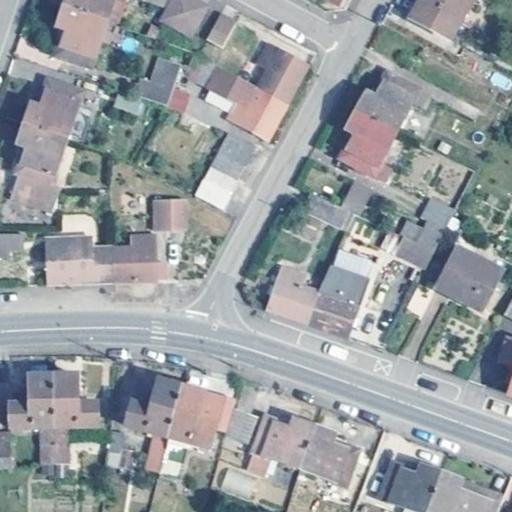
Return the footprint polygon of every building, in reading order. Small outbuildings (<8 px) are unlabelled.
[(114,0),(165,0),(174,3),(175,0),(67,0),(65,6),(107,20),(114,0)] [(196,0),(175,0),(174,3),(165,19),(191,35),(208,6),(196,0)] [(447,41),(470,0),(428,0),(426,4),(419,0),(408,18),(447,41)] [(107,20),(65,6),(58,27),(70,31),(61,56),(93,67),(109,21),(107,20)] [(219,12),(205,37),(220,46),(234,20),(219,12)] [(188,41),(170,31),(162,46),(180,56),(188,41)] [(260,85),(289,102),(310,66),(270,44),(260,63),(269,68),(260,85)] [(202,81),(213,60),(198,51),(186,72),(202,81)] [(180,64),(161,57),(153,82),(145,80),(140,95),(168,103),(180,64)] [(269,137),(289,102),(260,85),(213,60),(202,81),(209,85),(210,83),(216,86),(210,96),(234,109),(231,115),(269,137)] [(354,111),(395,132),(405,112),(418,89),(388,71),(375,96),(364,91),(354,111)] [(33,103),(26,123),(69,137),(85,92),(51,81),(43,106),(33,103)] [(427,93),(418,89),(405,112),(414,117),(427,93)] [(139,114),(142,102),(116,96),(113,108),(139,114)] [(380,159),(395,132),(354,111),(345,129),(355,134),(341,158),(383,181),(390,165),(380,159)] [(69,137),(26,123),(19,143),(29,147),(20,174),(22,175),(15,198),(54,212),(62,188),(53,184),(69,137)] [(231,130),(219,152),(246,165),(257,144),(231,130)] [(246,165),(219,152),(212,165),(238,179),(246,165)] [(212,165),(203,179),(231,193),(238,179),(212,165)] [(224,206),(231,193),(203,179),(196,191),(224,206)] [(373,191),(355,183),(345,208),(347,209),(363,217),(373,191)] [(345,208),(308,191),(300,208),(340,228),(347,209),(345,208)] [(96,215),(114,214),(114,194),(95,194),(96,215)] [(185,230),(186,198),(155,199),(155,230),(185,230)] [(418,244),(434,251),(441,238),(455,211),(434,200),(425,217),(430,220),(418,244)] [(61,232),(94,232),(94,214),(61,214),(61,232)] [(11,248),(11,234),(0,234),(0,254),(12,254),(11,248)] [(26,248),(25,234),(11,234),(11,248),(26,248)] [(114,247),(115,280),(144,280),(165,279),(164,261),(156,261),(155,235),(133,235),(133,246),(114,247)] [(77,282),(115,280),(114,247),(95,248),(95,237),(48,238),(50,284),(77,282)] [(426,267),(434,251),(418,244),(405,237),(397,253),(426,267)] [(466,303),(483,311),(504,272),(456,246),(435,283),(468,300),(466,303)] [(327,264),(318,291),(306,324),(345,338),(366,278),(327,264)] [(306,324),(318,291),(300,284),(302,275),(282,268),(267,311),(306,324)] [(406,308),(419,316),(431,295),(417,287),(406,308)] [(511,294),(502,313),(511,317),(511,294)] [(511,378),(507,393),(511,394),(511,339),(505,337),(497,359),(511,364),(511,378)] [(42,465),(56,465),(54,376),(31,375),(31,394),(11,394),(12,429),(42,428),(42,465)] [(54,376),(56,465),(67,465),(68,428),(97,427),(98,404),(79,404),(78,376),(54,376)] [(145,468),(159,472),(182,387),(160,380),(153,408),(132,403),(125,425),(155,433),(145,468)] [(182,387),(159,472),(179,477),(188,442),(210,447),(215,425),(229,429),(235,407),(237,402),(182,387)] [(257,416),(235,407),(229,429),(227,435),(247,443),(257,416)] [(273,459),(299,468),(314,427),(294,419),(291,428),(265,419),(247,468),(265,476),(273,459)] [(314,427),(299,468),(345,485),(357,453),(331,443),(334,434),(314,427)] [(126,432),(111,430),(109,453),(123,455),(126,432)] [(0,467),(14,467),(13,448),(0,447),(0,467)] [(379,497),(416,511),(425,511),(440,472),(419,465),(416,473),(390,465),(379,497)] [(440,472),(425,511),(496,511),(499,504),(456,489),(459,479),(440,472)] [(503,494),(459,479),(456,489),(499,504),(503,494)]
